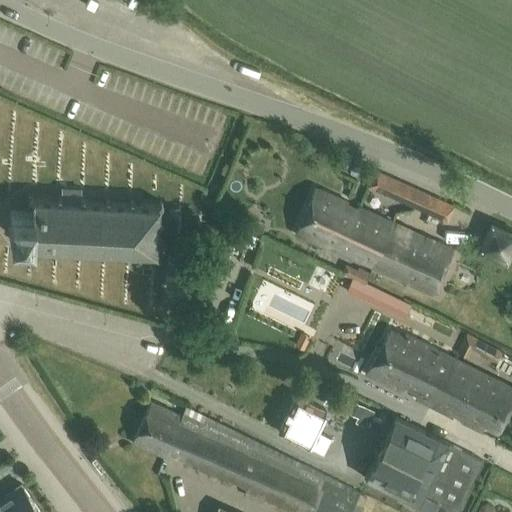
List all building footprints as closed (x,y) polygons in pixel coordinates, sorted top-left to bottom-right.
[(386,193),(423,210),(430,195),(393,179),(386,193)] [(79,196),(79,188),(66,188),(61,187),(61,195),(60,195),(56,195),(29,194),(26,197),(30,201),(30,210),(8,209),(8,221),(7,233),(29,234),(29,243),(23,248),(26,251),(102,254),(107,255),(156,257),(157,257),(160,255),(162,224),(162,223),(162,203),(160,200),(132,199),(129,198),(108,198),(79,196)] [(372,266),(391,222),(357,207),(353,209),(348,207),(346,202),(314,187),(295,233),(323,246),(327,246),(372,266)] [(430,195),(423,210),(444,219),(451,204),(430,195)] [(243,228),(247,217),(242,215),(237,226),(243,228)] [(391,222),(372,266),(432,294),(452,249),(391,222)] [(238,253),(245,232),(234,229),(227,249),(238,253)] [(175,236),(173,250),(193,252),(195,239),(175,236)] [(272,292),(290,301),(296,288),(278,280),(272,292)] [(380,303),(385,292),(367,283),(362,295),(380,303)] [(310,337),(301,332),(295,345),(304,349),(310,337)] [(431,404),(454,359),(406,336),(404,339),(389,332),(364,374),(401,392),(405,386),(416,392),(415,398),(430,406),(431,404)] [(511,386),(454,359),(431,404),(441,408),(440,410),(479,429),(482,424),(493,430),(496,424),(500,426),(511,401),(511,394),(510,393),(511,389),(511,386)] [(322,453),(329,438),(315,431),(325,409),(294,395),(278,432),(310,446),(309,447),(322,453)] [(181,415),(149,401),(131,441),(228,484),(233,480),(245,485),(243,493),(285,511),(291,511),(293,509),(299,511),(359,511),(363,505),(355,501),(359,491),(184,406),(181,415)] [(424,511),(454,511),(457,506),(483,460),(395,416),(364,477),(416,503),(414,507),(424,511)] [(39,511),(21,484),(0,497),(0,511),(39,511)]
